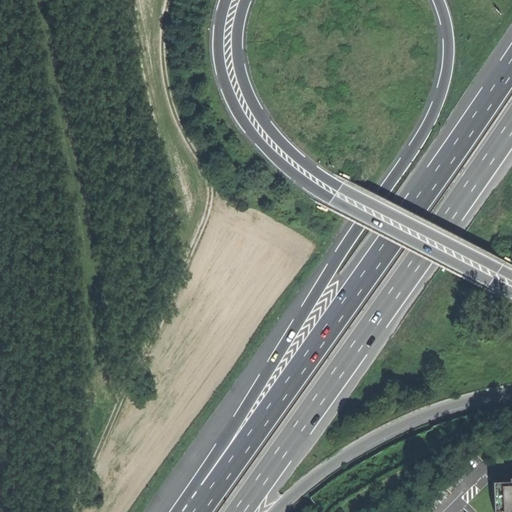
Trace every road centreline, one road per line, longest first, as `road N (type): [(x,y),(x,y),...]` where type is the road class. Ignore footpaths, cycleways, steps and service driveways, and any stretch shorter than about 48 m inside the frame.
road 1 (trunk): [(440,0),(447,67),(435,106),(212,459),(197,511)]
road 2 (track): [(167,0),(162,73),(210,203),(74,511)]
road 3 (trunk): [(511,65),(199,511)]
road 4 (trunk): [(240,511),(511,123)]
road 5 (trunk): [(226,0),(217,52),(231,101),(265,147),(331,199),(511,292)]
road 6 (trunk): [(511,274),(340,186),(280,139),(254,108),(242,76),(238,40),(247,0)]
road 7 (trunk): [(271,511),(339,457),(417,416),(511,390)]
